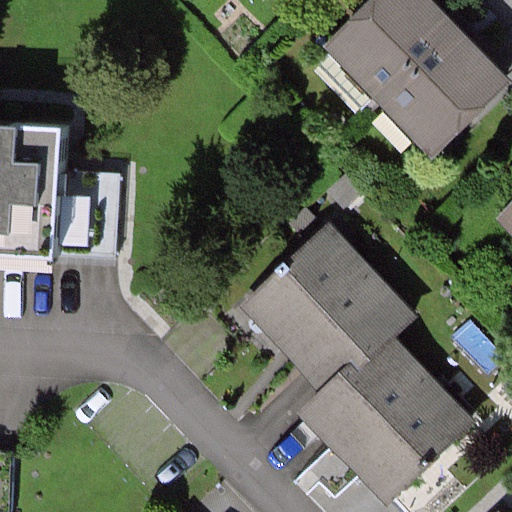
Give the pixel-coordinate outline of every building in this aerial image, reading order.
[(425,0),(387,0),(339,43),(441,148),(504,82),(474,51),(436,10),(425,0)] [(70,124),(0,120),(0,252),(63,256),(68,170),(70,124)] [(121,173),(68,170),(63,256),(117,259),(121,173)] [(331,231),(251,306),(291,349),(332,392),(309,413),(351,457),(389,497),(470,422),(391,338),(412,318),(331,231)] [(10,511),(14,451),(0,449),(0,511),(10,511)]
